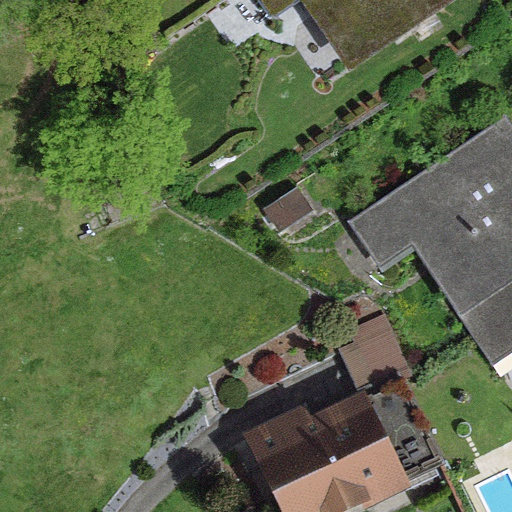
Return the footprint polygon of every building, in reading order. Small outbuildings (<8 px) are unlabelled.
[(306,0),(347,60),(436,0),(306,0)] [(458,305),(476,331),(511,307),(511,152),(499,133),(358,227),(383,265),(416,243),(458,305)] [(263,210),(276,231),(304,212),(291,192),(263,210)] [(511,307),(476,331),(468,336),(487,364),(511,347),(511,307)] [(286,419),(247,438),(283,511),(335,511),(438,463),(398,381),(356,402),(358,406),(307,431),(302,420),(290,426),(286,419)]
